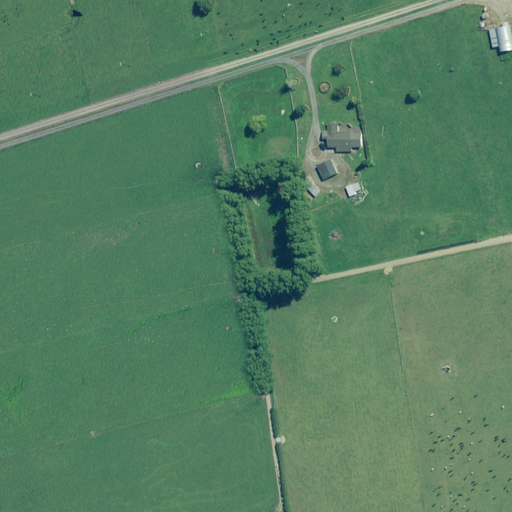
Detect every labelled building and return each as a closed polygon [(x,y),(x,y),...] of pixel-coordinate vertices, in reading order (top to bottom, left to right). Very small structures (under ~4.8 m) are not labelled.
[(511,27),(511,23),(511,21),(507,22),(508,27),(490,30),(494,48),(500,47),(501,53),(511,50),(511,38),(510,28),(511,27)] [(338,133),(339,124),(329,124),(329,131),(323,131),(323,139),(329,140),(329,148),(337,148),(337,152),(352,152),(352,148),(362,148),(362,134),(338,133)] [(338,174),(332,161),(318,167),(324,180),(338,174)] [(361,190),(358,183),(347,187),(350,197),(357,195),(356,192),(361,190)] [(321,192),(314,186),(310,190),(316,197),(321,192)]
